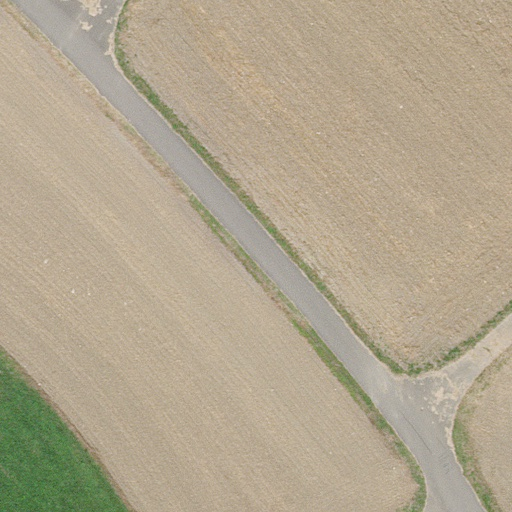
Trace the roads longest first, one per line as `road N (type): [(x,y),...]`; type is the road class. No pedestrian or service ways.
road 1 (track): [(26,0),(406,420),(450,511)]
road 2 (track): [(406,420),(511,324)]
